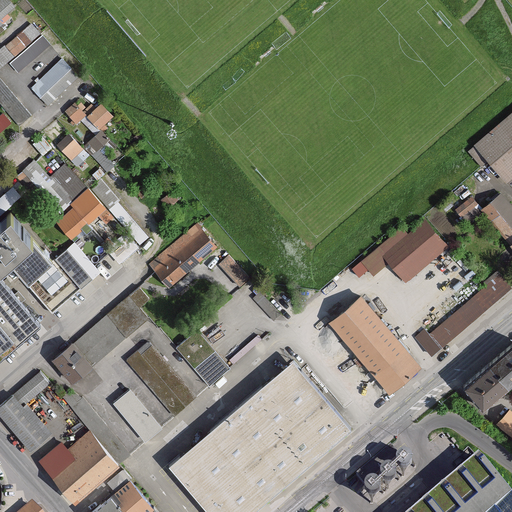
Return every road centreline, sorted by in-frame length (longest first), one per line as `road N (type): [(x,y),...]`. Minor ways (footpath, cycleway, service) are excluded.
road 1 (primary): [(511,322),(288,511)]
road 2 (residential): [(0,386),(128,280)]
road 3 (unknown): [(92,386),(98,368),(150,328),(199,385)]
